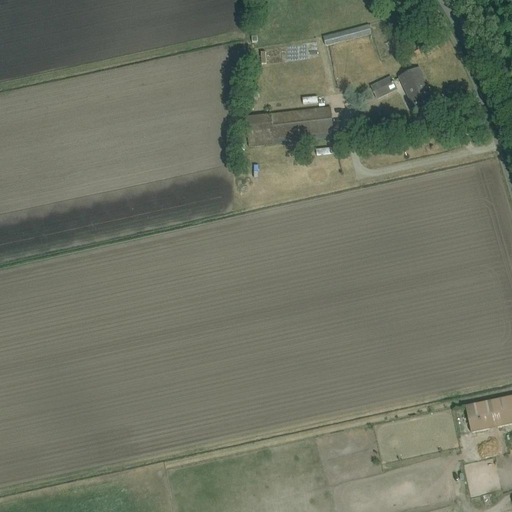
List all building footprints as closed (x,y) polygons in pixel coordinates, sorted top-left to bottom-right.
[(369,26),(324,38),(326,47),(371,35),(369,26)] [(401,78),(414,107),(423,103),(432,99),(422,78),(423,78),(419,69),(410,74),(401,78)] [(398,89),(392,78),(372,87),(378,99),(398,89)] [(245,90),(244,100),(257,101),(258,91),(255,91),(252,91),(245,90)] [(309,106),(324,106),(324,96),(309,96),(309,106)] [(246,119),(250,148),(276,145),(275,141),(334,134),(331,108),(246,119)] [(511,397),(466,407),(472,434),(511,425),(511,397)]
